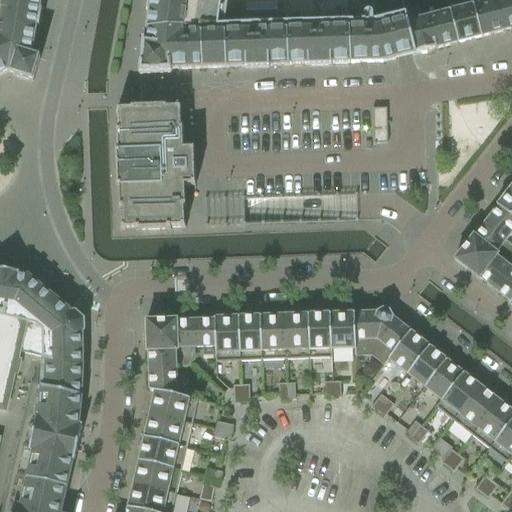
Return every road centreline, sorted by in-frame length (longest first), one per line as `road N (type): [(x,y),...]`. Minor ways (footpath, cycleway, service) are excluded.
road 1 (residential): [(93,511),(111,427),(113,325),(123,298),(138,290),(388,284)]
road 2 (residential): [(388,284),(410,314),(511,396)]
road 3 (residential): [(420,252),(511,132)]
